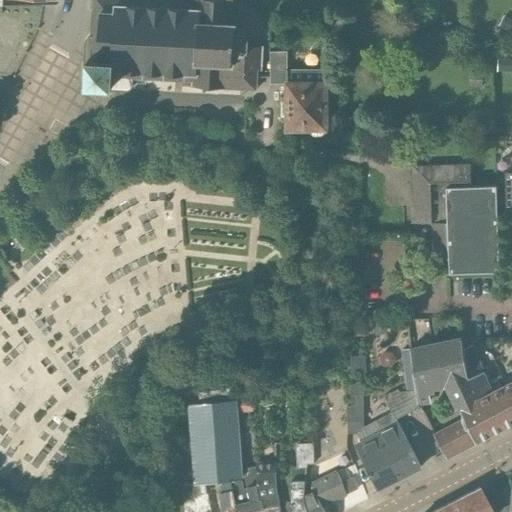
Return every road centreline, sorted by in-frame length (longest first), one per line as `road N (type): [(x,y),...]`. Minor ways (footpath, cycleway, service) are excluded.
road 1 (unclassified): [(0,158),(69,30),(76,0)]
road 2 (tertiary): [(390,511),(511,447)]
